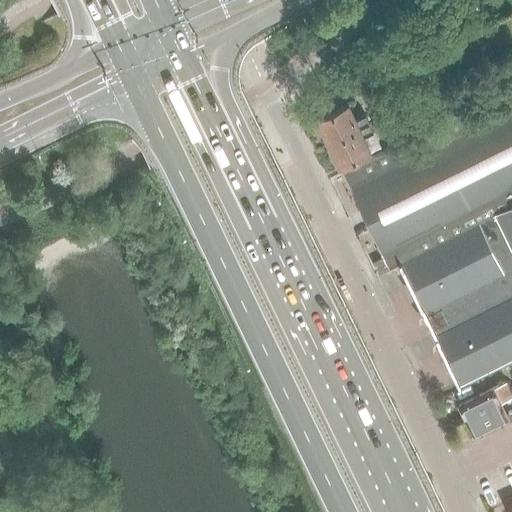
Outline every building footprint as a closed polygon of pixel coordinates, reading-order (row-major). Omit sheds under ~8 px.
[(398,263),(511,206),(511,90),(342,171),(388,267),(398,263)] [(316,119),(328,143),(369,123),(364,114),(353,120),(346,105),(316,119)] [(380,118),(390,113),(386,105),(376,111),(380,118)] [(390,113),(380,118),(384,125),(394,120),(390,113)] [(373,132),(369,123),(328,143),(339,166),(369,152),(361,137),(373,132)] [(511,206),(398,263),(420,308),(434,337),(457,384),(511,357),(511,206)] [(457,404),(464,419),(499,403),(511,396),(505,383),(496,387),(495,386),(457,404)] [(499,403),(464,419),(472,435),(506,418),(508,421),(511,418),(511,407),(504,412),(499,403)]
